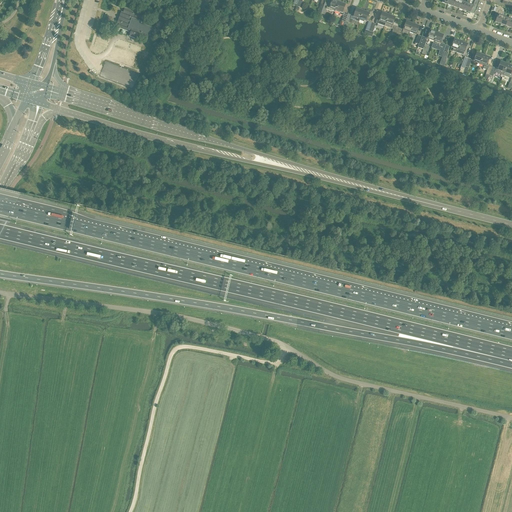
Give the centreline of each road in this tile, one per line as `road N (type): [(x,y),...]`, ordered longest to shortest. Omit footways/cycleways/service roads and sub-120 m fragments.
road 1 (motorway): [(511,333),(0,207)]
road 2 (motorway): [(0,231),(510,354)]
road 3 (motorway): [(0,274),(510,354)]
road 4 (unclassified): [(0,292),(201,321),(287,348)]
road 5 (unclassified): [(130,511),(174,350),(267,363),(287,348)]
road 6 (primary): [(319,175),(66,94)]
road 7 (primary): [(64,111),(319,175)]
road 8 (unclassified): [(511,418),(344,380),(287,348)]
road 9 (primary): [(511,224),(319,175)]
